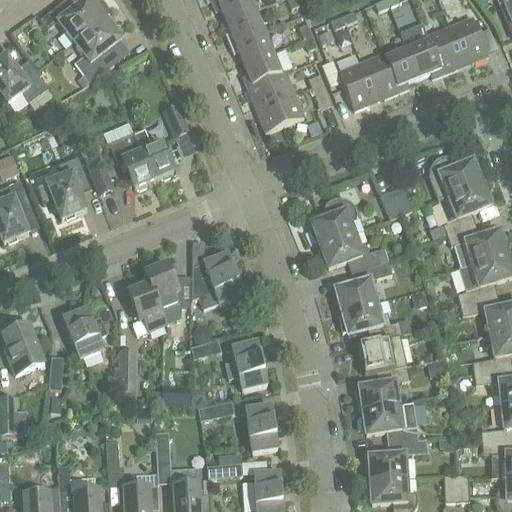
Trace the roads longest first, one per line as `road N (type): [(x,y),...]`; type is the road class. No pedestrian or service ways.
road 1 (residential): [(246,196),(299,335),(325,511)]
road 2 (residential): [(0,296),(246,196)]
road 3 (residential): [(246,196),(482,103)]
road 4 (residential): [(168,0),(246,196)]
